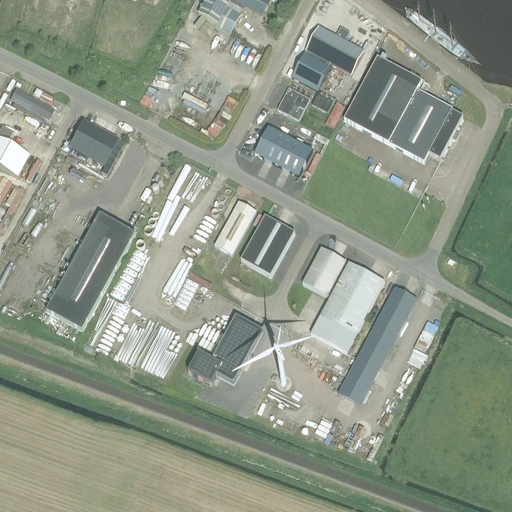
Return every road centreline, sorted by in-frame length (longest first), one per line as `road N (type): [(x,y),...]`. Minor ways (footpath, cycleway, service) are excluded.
road 1 (unclassified): [(352,0),(494,107),(422,274)]
road 2 (unclassified): [(219,166),(0,54)]
road 3 (unclassified): [(219,166),(311,0)]
